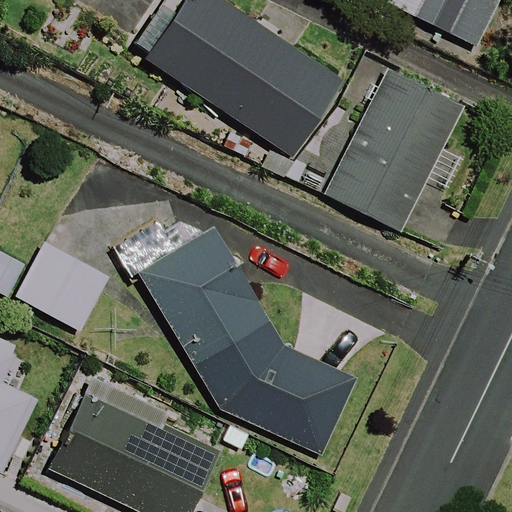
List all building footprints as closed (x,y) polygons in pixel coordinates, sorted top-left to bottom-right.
[(334,86),(204,0),(161,0),(126,53),(285,159),(334,86)] [(382,0),(381,3),(425,27),(470,50),(495,0),(382,0)] [(454,107),(380,73),(322,198),(396,233),(454,107)] [(285,344),(213,225),(137,272),(220,409),(323,456),(359,378),(285,344)] [(103,280),(39,246),(10,300),(75,334),(103,280)] [(159,416),(90,383),(47,472),(130,511),(186,511),(215,452),(156,423),(159,416)]
